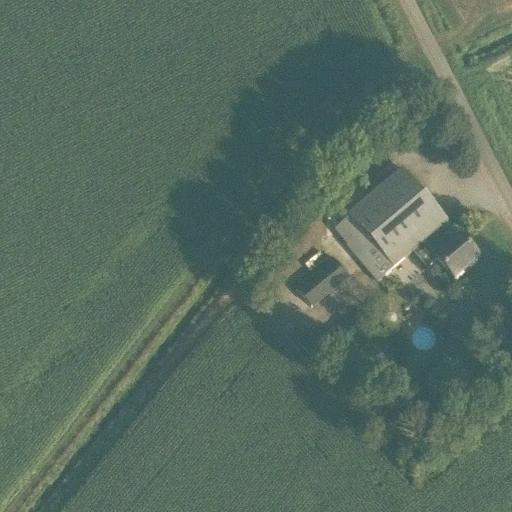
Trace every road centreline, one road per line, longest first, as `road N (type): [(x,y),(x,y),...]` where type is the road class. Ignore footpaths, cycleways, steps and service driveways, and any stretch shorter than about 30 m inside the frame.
road 1 (track): [(426,49),(369,86),(291,169),(15,511)]
road 2 (unclassified): [(511,210),(403,0)]
